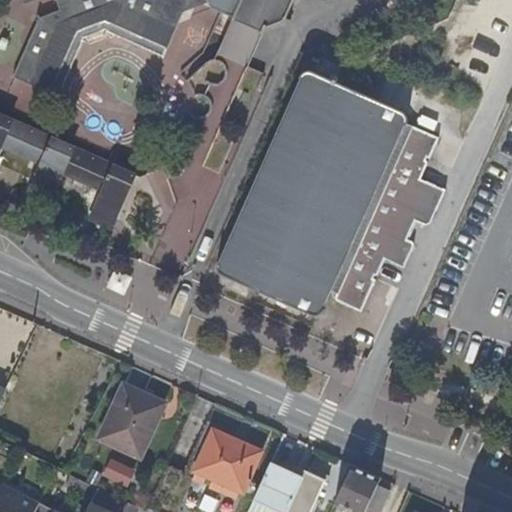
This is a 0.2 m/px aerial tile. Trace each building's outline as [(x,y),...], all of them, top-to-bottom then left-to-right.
[(24,0),(27,7),(44,0),(57,0),(63,12),(43,20),(16,80),(60,99),(88,39),(107,32),(165,58),(186,13),(191,0),(210,0),(212,6),(214,12),(236,22),(268,36),(271,30),(287,25),(289,23),(299,0),(24,0)] [(191,0),(186,13),(212,6),(210,0),(191,0)] [(268,36),(236,22),(219,57),(252,72),(268,36)] [(252,72),(219,57),(217,63),(249,78),(252,72)] [(415,180),(433,139),(407,126),(407,121),(406,117),(404,114),(313,73),(308,72),(305,75),(301,79),(228,242),(216,267),(216,270),(217,273),(220,277),(310,318),(315,318),(319,317),(323,314),(325,310),(332,294),(338,296),(336,302),(361,313),(385,261),(403,270),(411,251),(409,244),(406,241),(399,239),(407,221),(412,223),(417,224),(423,224),(438,190),(415,180)] [(0,154),(2,150),(44,169),(32,197),(53,206),(65,178),(106,196),(93,223),(114,233),(140,179),(126,172),(130,163),(115,155),(110,165),(62,144),(66,135),(49,127),(44,136),(0,117),(4,108),(0,106),(0,154)] [(116,270),(108,287),(125,296),(134,279),(116,270)] [(165,405),(124,384),(100,437),(140,457),(165,405)] [(184,478),(167,470),(149,509),(155,511),(249,511),(253,503),(260,490),(248,484),(271,434),(215,408),(184,478)] [(105,477),(132,485),(138,466),(110,458),(105,477)] [(290,477),(270,468),(260,490),(253,503),(271,511),(310,511),(324,484),(294,469),(290,477)] [(351,470),(333,509),(340,511),(379,511),(388,495),(375,489),(378,482),(351,470)] [(0,495),(0,511),(37,511),(42,503),(6,484),(0,495)] [(87,511),(138,511),(140,509),(130,504),(99,490),(87,511)] [(54,511),(56,510),(56,509),(42,502),(42,503),(37,511),(54,511)]
